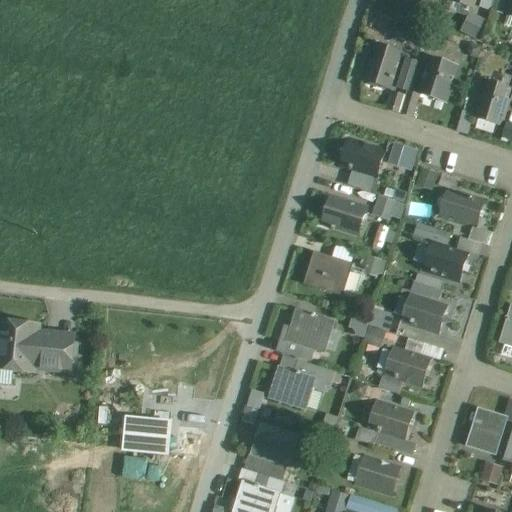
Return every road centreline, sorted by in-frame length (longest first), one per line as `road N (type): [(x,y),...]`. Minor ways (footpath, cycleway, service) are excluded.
road 1 (residential): [(259,316),(0,288)]
road 2 (residential): [(259,316),(328,105)]
road 3 (residential): [(197,511),(259,316)]
road 4 (residential): [(511,165),(328,105)]
road 5 (residential): [(463,369),(511,215)]
road 6 (residential): [(417,511),(463,369)]
